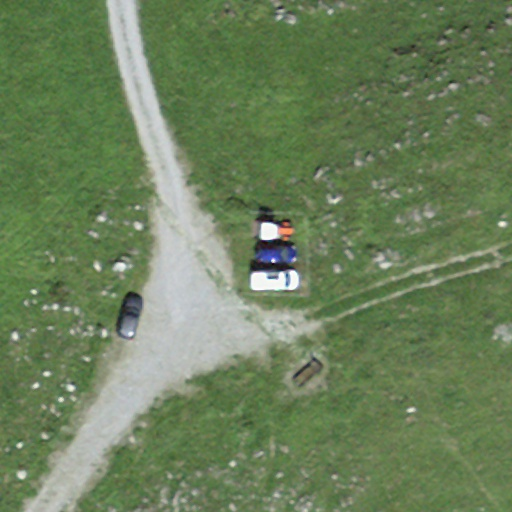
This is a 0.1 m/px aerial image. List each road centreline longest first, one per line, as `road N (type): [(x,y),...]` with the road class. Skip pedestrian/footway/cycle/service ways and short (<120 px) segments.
road 1 (track): [(119,0),(169,174),(179,293),(152,358),(44,511)]
road 2 (track): [(511,252),(283,326),(234,331),(168,320)]
